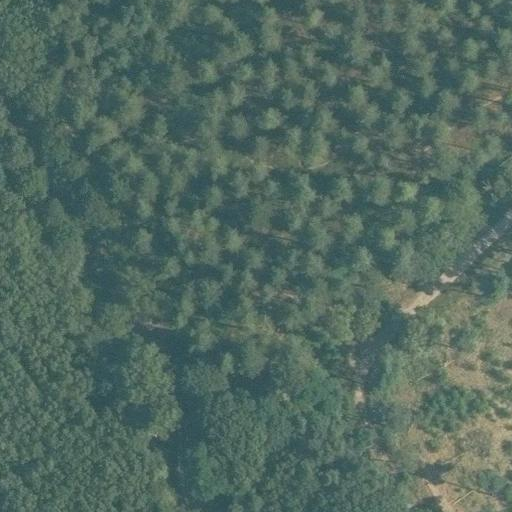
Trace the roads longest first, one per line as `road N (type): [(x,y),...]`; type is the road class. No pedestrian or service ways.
road 1 (unclassified): [(211,511),(190,500),(190,418),(0,84)]
road 2 (track): [(511,214),(351,355),(350,409),(406,511)]
